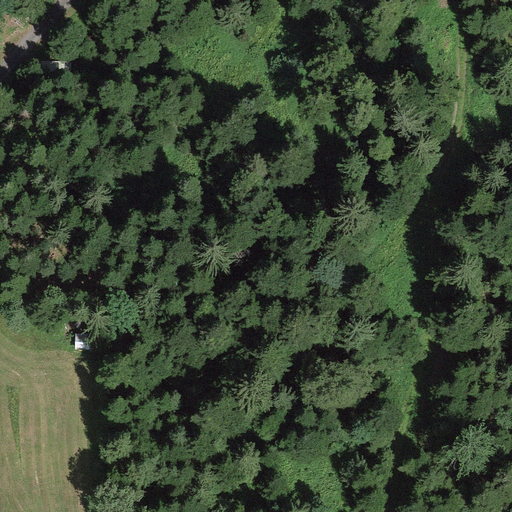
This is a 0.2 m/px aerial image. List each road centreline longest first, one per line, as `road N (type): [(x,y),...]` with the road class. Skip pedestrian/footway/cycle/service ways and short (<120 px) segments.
road 1 (track): [(464,0),(466,100),(436,213),(437,310),(386,511)]
road 2 (residential): [(0,97),(80,0)]
